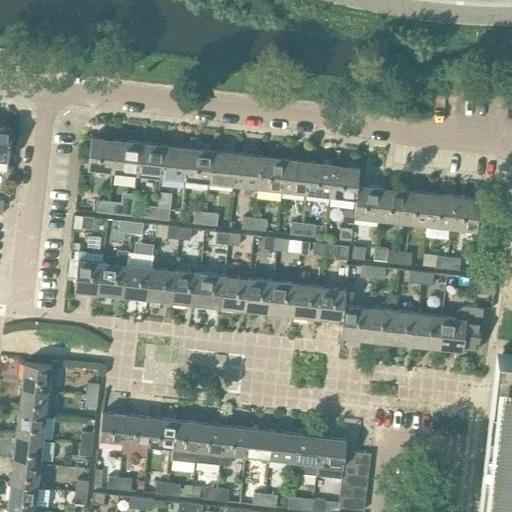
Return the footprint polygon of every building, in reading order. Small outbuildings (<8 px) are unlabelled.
[(12,127),(0,125),(0,157),(8,158),(12,127)] [(112,169),(115,138),(90,135),(87,166),(112,169)] [(112,169),(137,171),(140,141),(115,138),(112,169)] [(137,171),(161,174),(164,143),(140,141),(137,171)] [(161,174),(186,177),(189,146),(164,143),(161,174)] [(186,177),(210,180),(213,149),(189,146),(186,177)] [(237,152),(213,149),(210,180),(234,182),(237,152)] [(234,182),(259,185),(262,155),(237,152),(234,182)] [(259,185),(283,188),(286,157),(262,155),(259,185)] [(283,188),(308,191),(311,160),(286,157),(283,188)] [(308,191),(332,194),(335,163),(311,160),(308,191)] [(332,194),(356,196),(357,184),(359,166),(335,163),(332,194)] [(356,196),(354,215),(377,217),(381,186),(357,184),(356,196)] [(381,186),(377,217),(402,220),(405,189),(381,186)] [(405,189),(402,220),(427,223),(430,192),(405,189)] [(430,192),(427,223),(451,226),(454,195),(430,192)] [(454,195),(451,226),(476,229),(480,197),(454,195)] [(119,214),(120,202),(108,201),(107,213),(119,214)] [(145,205),(144,217),(156,218),(157,206),(145,205)] [(168,219),(169,207),(157,206),(156,218),(168,219)] [(194,211),(193,223),(205,224),(206,212),(194,211)] [(216,225),(217,213),(206,212),(205,224),(216,225)] [(94,217),(82,216),(81,228),(93,229),(94,217)] [(242,216),(241,229),(254,230),(255,218),(242,216)] [(265,231),(266,219),(255,218),(254,230),(265,231)] [(119,220),(118,231),(130,233),(131,221),(119,220)] [(141,234),(142,223),(131,221),(130,233),(141,234)] [(291,221),(289,233),(303,235),(304,223),(291,221)] [(313,236),(315,224),(304,223),(303,235),(313,236)] [(167,226),(166,237),(179,239),(180,227),(167,226)] [(190,240),(191,228),(180,227),(179,239),(190,240)] [(339,239),(350,240),(351,228),(340,227),(339,239)] [(216,231),(214,243),(228,244),(229,232),(216,231)] [(239,245),(240,233),(229,232),(228,244),(239,245)] [(264,237),(263,248),(276,250),(278,238),(264,237)] [(301,242),(301,241),(278,238),(276,250),(299,252),(300,249),(301,250),(302,242),(301,242)] [(313,242),(311,254),(325,255),(326,244),(313,242)] [(335,257),(336,245),(326,244),(325,255),(335,257)] [(365,247),(353,246),(351,258),(364,259),(365,247)] [(375,246),(373,260),(397,263),(399,251),(388,249),(388,248),(375,246)] [(115,262),(102,260),(98,291),(123,294),(128,252),(128,249),(116,247),(115,262)] [(410,264),(411,252),(399,251),(397,263),(410,264)] [(128,252),(123,294),(148,297),(151,265),(152,254),(128,252)] [(435,266),(434,267),(446,268),(447,256),(423,253),(422,265),(435,266)] [(459,270),(460,257),(447,256),(446,268),(459,270)] [(98,291),(102,260),(77,257),(73,289),(98,291)] [(176,268),(151,265),(148,297),(172,300),(176,268)] [(361,265),(360,277),(370,278),(372,265),(361,265)] [(384,279),(385,266),(372,265),(370,278),(384,279)] [(200,271),(176,268),(172,300),(197,303),(200,271)] [(409,270),(408,281),(420,283),(421,271),(409,270)] [(224,274),(200,271),(197,303),(221,305),(224,274)] [(431,285),(433,273),(421,271),(420,283),(431,285)] [(249,276),(224,274),(221,305),(246,308),(249,276)] [(273,279),(249,276),(246,308),(270,311),(273,279)] [(473,291),(493,293),(495,279),(474,277),(473,291)] [(298,282),(273,279),(270,311),(295,314),(298,282)] [(322,285),(298,282),(295,314),(319,316),(322,285)] [(319,316),(341,319),(343,303),(345,287),(322,285),(319,316)] [(367,306),(343,303),(341,319),(339,334),(364,337),(367,306)] [(441,314),(438,345),(462,348),(463,348),(463,346),(477,348),(482,307),(463,305),(455,311),(455,316),(441,314)] [(392,309),(367,306),(364,337),(389,340),(392,309)] [(417,312),(392,309),(389,340),(413,343),(417,312)] [(441,314),(417,312),(413,343),(438,345),(441,314)] [(511,511),(511,353),(502,352),(490,459),(483,511),(511,511)] [(24,361),(21,386),(47,389),(50,364),(24,361)] [(98,383),(86,382),(85,394),(97,395),(98,383)] [(21,386),(18,410),(45,414),(47,389),(21,386)] [(84,406),(96,407),(97,395),(85,394),(84,406)] [(18,410),(15,435),(42,438),(45,414),(18,410)] [(98,438),(121,440),(124,414),(101,411),(98,438)] [(149,416),(124,414),(121,440),(146,443),(149,416)] [(173,419),(149,416),(146,443),(170,446),(173,419)] [(198,422),(173,419),(170,446),(171,446),(170,458),(193,461),(195,449),(198,422)] [(223,425),(198,422),(195,449),(193,461),(205,462),(218,464),(219,452),(220,452),(223,425)] [(247,427),(223,425),(220,452),(219,452),(218,464),(229,465),(231,453),(244,454),(247,427)] [(271,430),(247,427),(244,454),(268,457),(271,430)] [(296,433),(271,430),(268,457),(293,460),(296,433)] [(93,432),(81,431),(79,442),(92,444),(93,432)] [(293,460),(317,463),(320,436),(296,433),(293,460)] [(15,435),(12,459),(39,462),(52,464),(54,442),(42,441),(42,438),(15,435)] [(343,461),(344,450),(345,439),(320,436),(317,463),(342,465),(343,461)] [(78,454),(91,456),(92,444),(79,442),(78,454)] [(369,464),(370,453),(344,450),(343,461),(369,464)] [(12,459),(10,483),(36,486),(39,462),(12,459)] [(343,461),(342,465),(341,473),(367,476),(369,464),(343,461)] [(341,473),(340,484),(366,487),(367,476),(341,473)] [(108,475),(107,487),(116,488),(117,476),(108,475)] [(130,490),(131,478),(117,476),(116,488),(130,490)] [(87,481),(76,479),(75,491),(86,492),(87,481)] [(156,481),(155,493),(165,494),(166,482),(156,481)] [(178,495),(180,484),(166,482),(165,494),(178,495)] [(10,483),(7,507),(34,510),(36,486),(10,483)] [(365,498),(365,497),(366,487),(340,484),(339,495),(365,498)] [(204,487),(203,498),(214,499),(216,488),(204,487)] [(227,501),(228,490),(216,488),(214,499),(227,501)] [(232,489),(231,501),(239,502),(240,490),(232,489)] [(73,503),(85,504),(86,492),(75,491),(73,503)] [(104,493),(92,492),(91,503),(103,504),(104,493)] [(253,492),(251,503),(263,505),(264,493),(253,492)] [(275,506),(276,494),(264,493),(263,505),(275,506)] [(363,510),(365,498),(339,495),(337,507),(363,510)] [(129,496),(128,508),(139,509),(140,497),(129,496)] [(152,510),(153,498),(140,497),(139,509),(152,510)] [(301,497),(300,509),(312,510),(313,498),(301,497)] [(323,511),(325,499),(313,498),(312,510),(323,511)] [(178,501),(177,511),(188,511),(189,503),(178,501)] [(200,511),(202,504),(189,503),(188,511),(200,511)]
